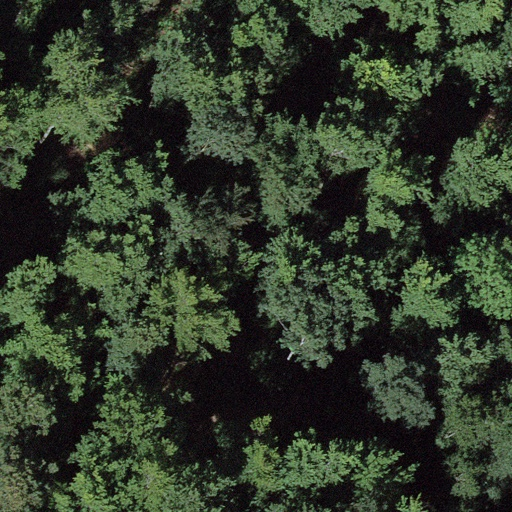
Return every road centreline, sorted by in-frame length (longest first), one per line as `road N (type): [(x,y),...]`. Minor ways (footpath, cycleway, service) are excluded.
road 1 (track): [(325,511),(0,310)]
road 2 (track): [(511,173),(275,0)]
